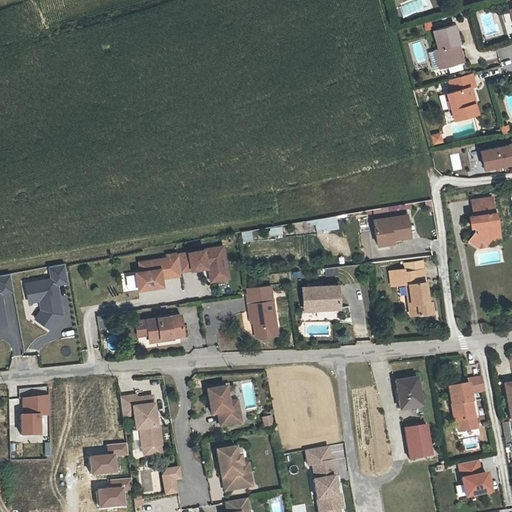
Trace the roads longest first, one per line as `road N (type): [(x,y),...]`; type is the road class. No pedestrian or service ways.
road 1 (residential): [(0,379),(181,361)]
road 2 (unknown): [(95,370),(89,317),(205,294)]
road 3 (unknown): [(463,344),(435,180)]
road 4 (residential): [(358,484),(387,478),(399,461),(379,350)]
road 5 (residential): [(181,361),(338,352)]
road 6 (residential): [(181,361),(193,496)]
road 7 (unknown): [(479,343),(502,475)]
road 8 (residential): [(338,352),(358,484)]
road 9 (residential): [(379,350),(511,339)]
